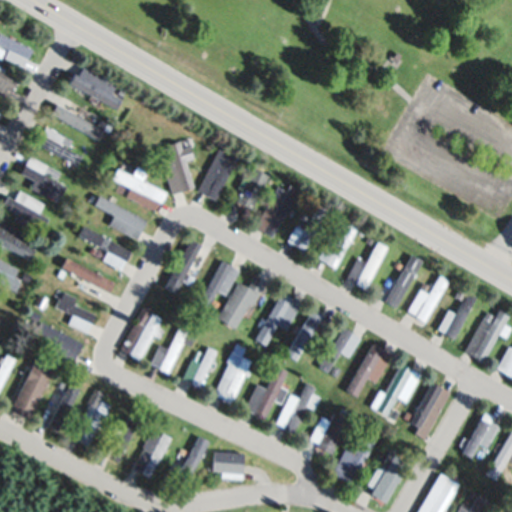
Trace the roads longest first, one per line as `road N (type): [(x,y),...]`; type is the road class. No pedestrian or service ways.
road 1 (residential): [(511,402),(225,233),(181,219),(109,347),(110,370),(297,465),(308,478),(308,497)]
road 2 (residential): [(351,511),(296,494),(151,501),(0,428),(20,127),(77,25)]
road 3 (primary): [(511,280),(33,0)]
road 4 (residential): [(402,511),(477,382)]
